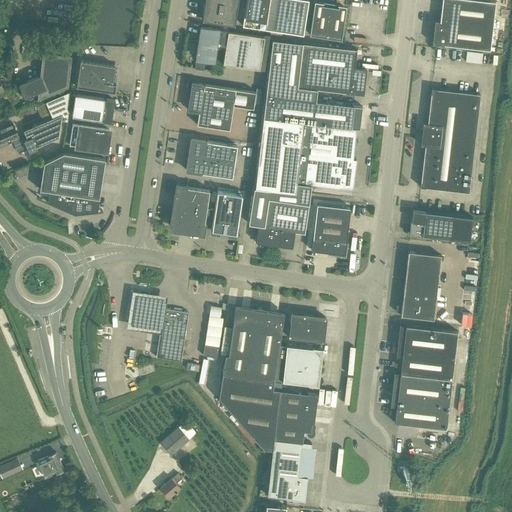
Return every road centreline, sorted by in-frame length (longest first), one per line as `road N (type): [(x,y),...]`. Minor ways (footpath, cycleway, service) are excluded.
road 1 (unclassified): [(355,290),(334,490),(352,501),(375,492),(378,471),(365,431),(379,293)]
road 2 (unknown): [(404,66),(489,78),(491,111),(477,203),(389,196)]
road 3 (unclassified): [(379,293),(411,0)]
road 4 (unclassified): [(138,255),(180,0)]
road 5 (unclassified): [(154,0),(113,254)]
road 6 (unclassified): [(138,255),(355,290)]
road 7 (secondary): [(110,511),(62,405),(50,347)]
